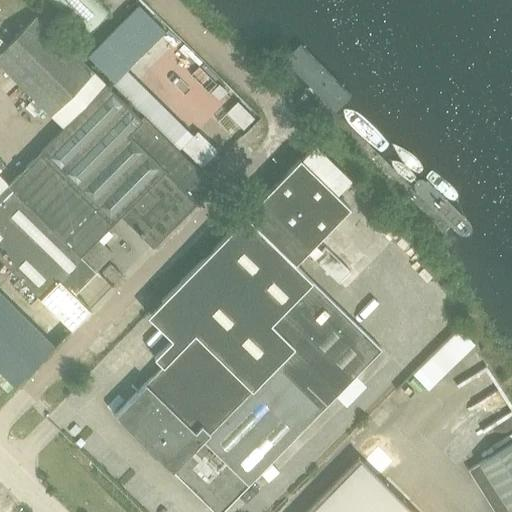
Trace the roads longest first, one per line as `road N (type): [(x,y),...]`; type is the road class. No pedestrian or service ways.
road 1 (unknown): [(167,0),(268,98),(279,137),(0,428)]
road 2 (unknown): [(276,511),(354,436),(415,360),(420,343),(412,323),(361,246)]
